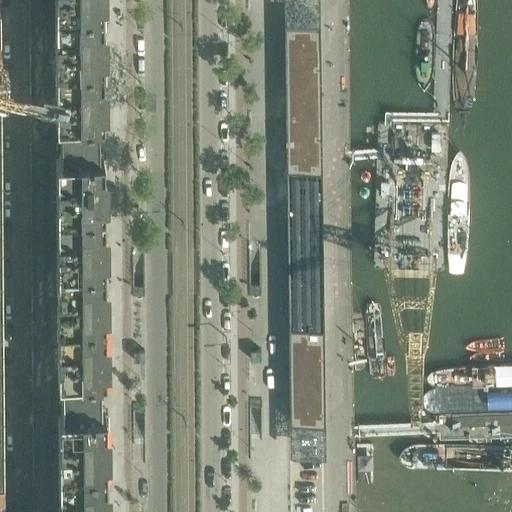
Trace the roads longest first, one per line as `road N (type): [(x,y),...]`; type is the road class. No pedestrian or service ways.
road 1 (residential): [(19,511),(11,0)]
road 2 (secondary): [(157,0),(154,511)]
road 3 (secondary): [(211,511),(209,0)]
